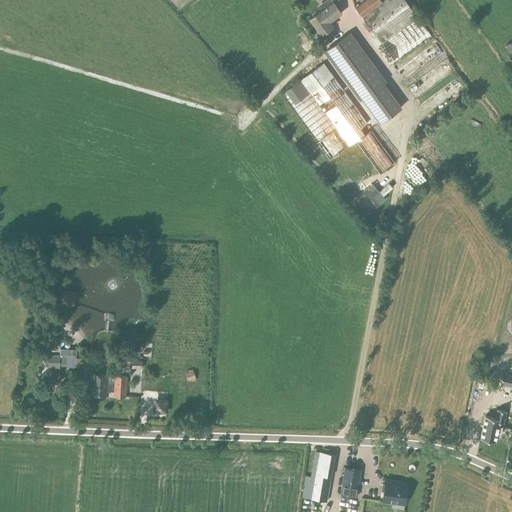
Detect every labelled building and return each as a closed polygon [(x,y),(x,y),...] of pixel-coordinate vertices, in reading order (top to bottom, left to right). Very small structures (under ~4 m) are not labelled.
[(321,11),(310,19),(325,39),(328,36),(326,32),(333,26),(330,22),(341,13),(331,0),(326,0),(322,4),(323,5),(319,8),(321,11)] [(380,0),(366,0),(356,7),(362,16),(382,2),(380,0)] [(393,30),(379,40),(406,75),(419,65),(393,30)] [(425,71),(423,68),(399,82),(403,88),(411,83),(418,95),(455,72),(451,66),(453,65),(448,57),(425,71)] [(355,91),(341,101),(365,134),(380,124),(355,91)] [(372,186),(358,196),(374,214),(387,205),(382,200),(392,194),(389,188),(379,195),(372,186)] [(66,367),(67,357),(60,356),(48,355),(47,368),(59,369),(59,366),(66,367)] [(67,357),(66,367),(76,367),(76,355),(67,355),(67,357)] [(76,383),(76,370),(68,370),(67,382),(76,383)] [(109,379),(110,375),(91,374),(90,394),(108,395),(108,391),(114,391),(114,396),(126,396),(127,376),(115,376),(115,379),(109,379)] [(495,441),(499,422),(504,423),(506,411),(497,409),(496,418),(485,416),(480,438),(495,441)] [(335,454),(319,452),(311,499),(327,502),(335,454)] [(357,497),(360,470),(345,468),(341,494),(357,497)] [(385,479),(384,485),(382,484),(381,491),(383,492),(382,500),(405,504),(408,485),(394,483),(395,481),(385,479)] [(355,511),(357,503),(351,501),(348,511),(355,511)]
